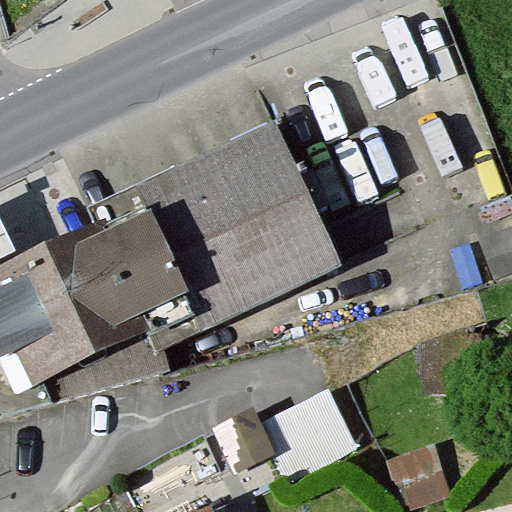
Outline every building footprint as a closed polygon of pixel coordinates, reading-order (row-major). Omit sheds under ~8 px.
[(100,239),(0,286),(0,422),(339,261),(276,130),(91,218),(100,239)] [(0,211),(0,267),(20,259),(0,211)] [(500,324),(414,337),(424,404),(509,391),(500,324)] [(145,511),(237,511),(355,457),(336,416),(264,450),(253,426),(132,483),(145,511)] [(410,505),(456,488),(436,436),(390,453),(410,505)]
